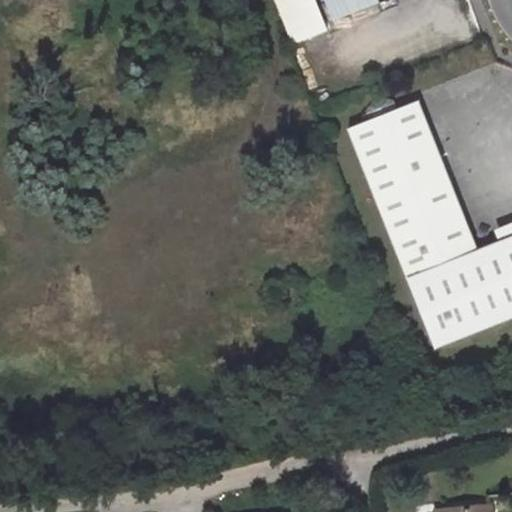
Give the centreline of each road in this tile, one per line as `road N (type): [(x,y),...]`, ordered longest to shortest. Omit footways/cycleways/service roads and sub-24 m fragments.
road 1 (unclassified): [(0,509),(116,504),(347,468)]
road 2 (track): [(347,468),(511,428)]
